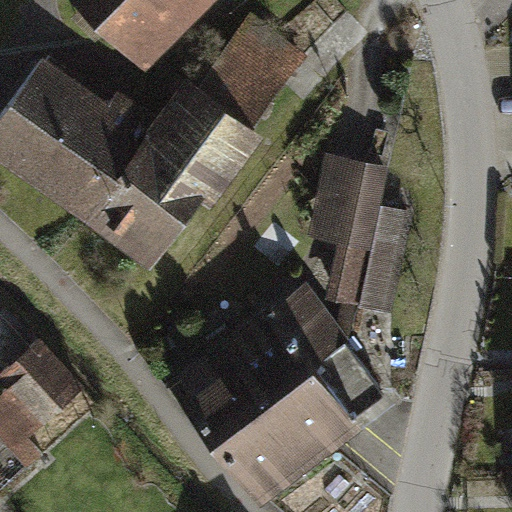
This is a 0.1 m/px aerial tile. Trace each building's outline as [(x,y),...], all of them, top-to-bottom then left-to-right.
[(181,0),(94,0),(139,43),(181,0)] [(155,124),(92,213),(153,256),(285,79),(303,58),(250,17),(204,78),(194,71),(187,80),(179,75),(170,86),(178,93),(155,124)] [(108,106),(43,60),(0,118),(0,146),(92,213),(155,124),(116,94),(108,106)] [(391,163),(328,150),(310,234),(344,241),(332,296),(361,302),(388,308),(409,210),(382,204),(391,163)] [(217,434),(344,337),(304,284),(176,379),(217,434)] [(381,387),(344,337),(217,434),(257,488),(355,415),(354,413),(359,410),(356,406),(381,387)] [(82,386),(39,339),(3,371),(14,383),(0,395),(0,422),(18,443),(82,386)]
